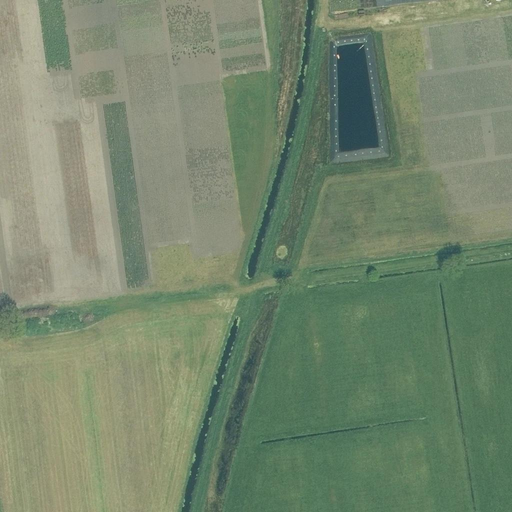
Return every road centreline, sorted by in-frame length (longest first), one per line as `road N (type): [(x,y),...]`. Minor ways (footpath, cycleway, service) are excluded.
road 1 (track): [(242,289),(511,251)]
road 2 (track): [(242,289),(0,321)]
